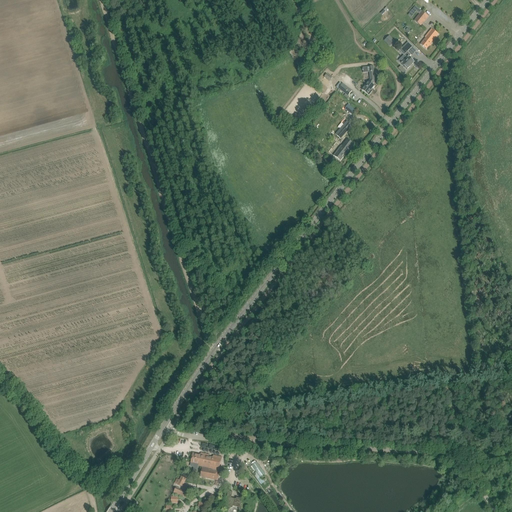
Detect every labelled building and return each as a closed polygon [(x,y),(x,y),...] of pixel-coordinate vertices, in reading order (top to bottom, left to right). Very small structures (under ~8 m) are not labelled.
[(421,26),(428,16),(422,11),(415,21),(421,26)] [(438,34),(435,31),(432,29),(425,37),(426,38),(421,45),(426,49),(438,34)] [(394,42),(389,37),(385,41),(390,46),(394,42)] [(412,47),(407,42),(398,50),(406,58),(401,63),(407,69),(414,62),(406,53),(412,47)] [(362,90),(369,95),(372,91),(371,90),(375,86),(372,84),(375,81),(374,71),(369,71),(370,80),(362,90)] [(352,91),(343,83),(339,88),(348,96),(352,91)] [(340,139),(352,125),(347,121),(335,134),(340,139)] [(353,144),(347,139),(342,146),(342,145),(334,155),(340,161),(353,144)] [(193,453),(191,462),(199,464),(198,466),(202,467),(219,470),(222,457),(213,456),(213,458),(209,457),(209,455),(205,454),(205,456),(193,453)] [(251,466),(256,472),(253,474),(261,485),(264,482),(261,478),(264,477),(263,476),(266,474),(257,462),(256,462),(255,461),(251,463),(253,465),(251,466)] [(202,468),(200,477),(217,480),(219,471),(202,468)] [(174,483),(183,487),(187,478),(181,476),(179,480),(176,478),(174,483)] [(186,492),(176,487),(173,493),(184,498),(186,492)] [(226,496),(224,507),(230,508),(232,507),(232,506),(239,507),(239,509),(239,511),(240,511),(242,511),(244,511),(248,502),(243,501),(240,500),(240,498),(236,497),(236,499),(231,497),(226,496)]
